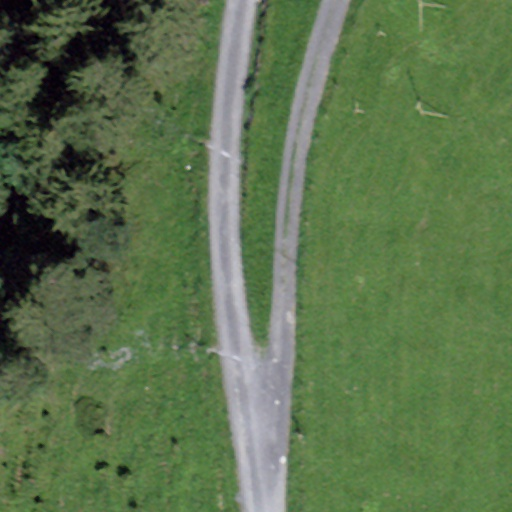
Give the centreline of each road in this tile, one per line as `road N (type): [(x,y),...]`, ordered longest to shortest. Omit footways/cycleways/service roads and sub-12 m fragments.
road 1 (track): [(264,494),(281,375),(293,144),(337,0)]
road 2 (track): [(264,494),(221,229),(239,0)]
